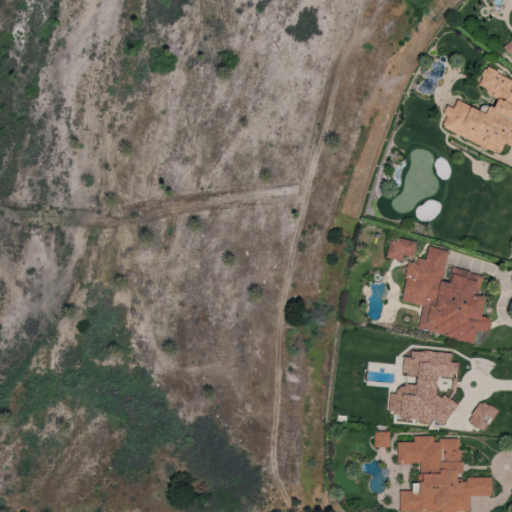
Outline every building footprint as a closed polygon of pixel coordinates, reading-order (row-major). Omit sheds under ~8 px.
[(441,127),(499,154),(504,144),(511,147),(511,80),(485,68),(477,85),(488,89),(486,93),(497,99),(493,107),(489,105),(485,113),(456,100),(453,108),(446,105),(442,114),(446,116),(441,127)] [(390,237),(385,257),(401,261),(403,255),(412,257),(416,243),(390,237)] [(450,421),(451,398),(436,398),(437,377),(455,378),(456,362),(451,362),(451,352),(410,351),(410,357),(403,357),(402,375),(416,375),(416,385),(397,384),(397,394),(389,394),(388,419),(450,421)] [(467,421),(483,432),(496,411),(480,400),(467,421)] [(389,447),(389,431),(373,432),(374,447),(389,447)] [(399,511),(470,511),(470,496),(491,496),(491,477),(462,477),(462,473),(460,473),(460,439),(433,439),(433,436),(413,436),(413,442),(397,442),(397,464),(421,464),(421,483),(413,483),(413,491),(399,491),(399,511)]
